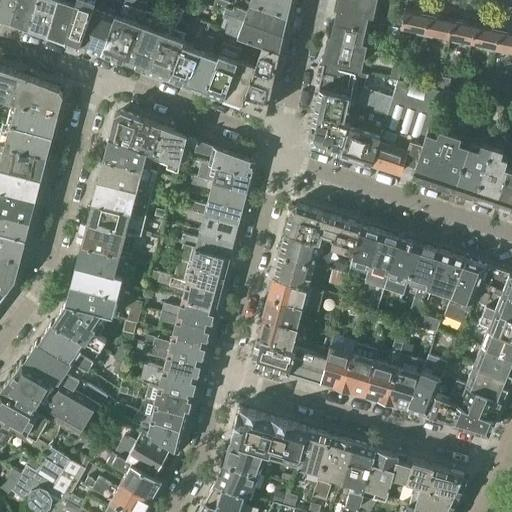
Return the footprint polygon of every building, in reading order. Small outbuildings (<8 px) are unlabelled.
[(0,0),(0,15),(12,19),(17,0),(0,0)] [(17,0),(12,19),(30,25),(37,0),(17,0)] [(37,0),(30,25),(48,32),(57,0),(37,0)] [(120,15),(125,3),(117,0),(57,0),(48,32),(70,40),(103,52),(116,14),(120,15)] [(126,0),(125,3),(120,15),(116,14),(103,52),(127,61),(141,22),(144,10),(147,2),(141,0),(126,0)] [(215,7),(224,10),(246,18),(282,31),(287,13),(251,0),(250,0),(250,1),(247,0),(236,0),(235,4),(223,0),(206,0),(206,3),(215,7)] [(251,0),(287,13),(289,0),(251,0)] [(341,6),(337,24),(361,29),(365,15),(369,16),(372,0),(338,0),(337,5),(341,6)] [(162,30),(148,69),(170,77),(182,43),(184,38),(172,33),(181,8),(170,4),(162,30)] [(401,28),(425,33),(429,13),(405,8),(400,28),(401,28)] [(127,61),(148,69),(162,30),(151,25),(155,14),(144,10),(141,22),(127,61)] [(246,18),(224,10),(222,14),(225,15),(220,27),(263,43),(279,48),(282,31),(246,18)] [(425,33),(448,38),(452,18),(429,13),(425,33)] [(448,38),(471,43),(476,23),(452,18),(448,38)] [(187,83),(205,34),(209,23),(201,20),(191,46),(182,43),(170,77),(187,83)] [(471,43),(496,48),(500,29),(476,23),(471,43)] [(361,29),(337,24),(333,40),(330,39),(326,57),(358,64),(363,43),(359,42),(361,29)] [(401,28),(400,28),(388,25),(385,43),(397,46),(401,28)] [(511,31),(500,29),(496,48),(511,51),(511,31)] [(187,83),(206,90),(218,56),(208,52),(213,37),(205,34),(187,83)] [(255,66),(242,103),(265,112),(279,48),(263,43),(255,66)] [(206,90),(224,97),(237,59),(219,52),(218,56),(206,90)] [(224,97),(242,103),(255,66),(237,59),(224,97)] [(314,144),(339,152),(349,122),(350,122),(365,75),(366,73),(325,64),(320,88),(319,87),(309,134),(308,135),(314,144)] [(392,64),(391,67),(389,77),(400,79),(401,69),(402,66),(392,64)] [(0,99),(1,97),(12,100),(19,73),(0,65),(0,99)] [(12,100),(16,101),(58,112),(62,93),(63,93),(60,87),(59,87),(19,73),(12,100)] [(396,85),(365,75),(350,122),(349,122),(339,152),(341,152),(371,162),(396,85)] [(429,87),(440,90),(448,91),(451,79),(431,75),(429,87)] [(404,162),(415,165),(427,131),(437,101),(440,91),(440,90),(429,87),(409,82),(400,80),(398,79),(396,85),(371,162),(400,172),(404,162)] [(477,93),(496,96),(498,83),(478,80),(477,93)] [(440,91),(437,101),(448,104),(451,94),(440,91)] [(10,121),(10,122),(52,133),(58,112),(16,101),(11,121),(10,121)] [(115,114),(109,136),(154,152),(161,125),(122,110),(121,110),(115,113),(115,114)] [(3,122),(0,133),(0,142),(46,155),(52,133),(10,122),(9,124),(3,122)] [(186,134),(161,125),(154,152),(157,153),(158,160),(177,168),(186,134)] [(425,177),(434,180),(450,131),(439,127),(437,134),(427,131),(415,165),(413,172),(415,173),(415,177),(423,179),(425,177)] [(454,186),(455,187),(469,145),(459,141),(461,135),(450,131),(434,180),(443,183),(443,186),(451,189),(454,186)] [(109,136),(104,156),(148,170),(151,157),(158,160),(157,153),(154,152),(109,136)] [(208,161),(217,164),(251,172),(253,161),(251,158),(197,138),(194,148),(211,153),(208,161)] [(467,191),(476,194),(491,144),(481,141),(479,148),(469,145),(455,187),(456,187),(457,191),(464,193),(467,191)] [(0,165),(40,177),(46,155),(0,142),(0,165)] [(485,200),(496,204),(508,167),(505,166),(507,158),(501,155),(503,149),(491,144),(476,194),(484,197),(485,200)] [(104,156),(98,178),(150,192),(156,172),(148,170),(104,156)] [(187,173),(193,174),(247,188),(251,172),(217,164),(214,172),(200,168),(199,172),(188,170),(187,173)] [(0,165),(0,189),(35,199),(40,177),(0,165)] [(496,204),(511,209),(511,168),(508,167),(496,204)] [(210,188),(208,195),(242,204),(247,188),(193,174),(190,183),(210,188)] [(98,178),(92,200),(141,212),(142,212),(146,213),(152,192),(150,192),(98,178)] [(0,189),(0,210),(30,219),(35,199),(0,189)] [(182,198),(180,206),(238,221),(242,204),(208,195),(206,205),(182,198)] [(92,200),(87,220),(136,233),(141,212),(92,200)] [(291,207),(285,230),(320,241),(322,233),(328,213),(297,204),(296,203),(291,206),(291,207)] [(202,221),(200,228),(233,237),(238,221),(180,206),(177,205),(176,210),(179,211),(188,214),(187,217),(202,221)] [(156,216),(164,218),(165,212),(157,209),(156,216)] [(0,229),(25,236),(30,219),(0,210),(0,229)] [(361,224),(328,213),(322,233),(333,236),(331,244),(353,251),(361,224)] [(81,242),(125,254),(130,255),(136,233),(87,220),(81,242)] [(359,263),(369,266),(380,230),(361,224),(353,251),(350,265),(348,272),(347,276),(355,278),(359,263)] [(182,233),(180,242),(229,254),(233,237),(200,228),(197,237),(182,233)] [(0,229),(0,252),(19,258),(25,236),(0,229)] [(285,230),(279,252),(314,263),(320,241),(285,230)] [(375,285),(383,287),(400,236),(380,230),(369,266),(380,270),(375,285)] [(396,275),(408,279),(419,243),(400,236),(383,287),(375,313),(385,316),(393,290),(392,289),(396,275)] [(81,242),(76,263),(125,277),(128,263),(123,262),(125,254),(81,242)] [(193,253),(191,262),(225,270),(229,254),(180,242),(178,249),(193,253)] [(419,282),(411,307),(410,309),(419,312),(420,309),(427,289),(425,288),(439,249),(419,243),(408,279),(419,282)] [(425,288),(427,289),(451,297),(467,258),(439,249),(425,288)] [(0,252),(0,281),(7,287),(14,277),(19,258),(0,252)] [(279,252),(273,273),(308,284),(314,263),(279,252)] [(465,317),(472,298),(480,280),(487,264),(467,258),(451,297),(444,314),(463,322),(465,317)] [(179,259),(175,276),(220,288),(225,270),(191,262),(179,259)] [(348,272),(350,265),(334,261),(332,268),(348,272)] [(76,263),(71,282),(97,289),(98,285),(107,288),(105,295),(116,298),(117,295),(128,297),(129,293),(123,291),(127,277),(125,277),(76,263)] [(511,272),(487,264),(480,280),(511,292),(511,272)] [(347,276),(348,272),(332,268),(329,282),(345,286),(347,276)] [(184,288),(181,297),(215,306),(220,288),(175,276),(151,270),(149,277),(157,279),(157,280),(184,288)] [(273,273),(268,295),(303,305),(308,284),(273,273)] [(472,298),(486,304),(511,314),(511,292),(480,280),(472,298)] [(65,302),(104,312),(117,316),(119,305),(130,308),(128,319),(137,322),(142,301),(128,297),(117,295),(116,298),(105,295),(107,288),(98,285),(97,289),(71,282),(65,302)] [(268,295),(263,315),(297,325),(303,305),(268,295)] [(163,302),(161,310),(211,323),(215,306),(181,297),(179,306),(163,302)] [(359,299),(356,307),(363,310),(370,312),(373,303),(359,299)] [(65,302),(53,321),(100,348),(105,340),(92,331),(104,312),(65,302)] [(478,322),(488,326),(511,335),(511,314),(486,304),(478,322)] [(363,310),(356,307),(351,306),(348,314),(361,318),(363,310)] [(175,323),(172,331),(206,340),(211,323),(161,310),(159,319),(175,323)] [(263,315),(257,335),(292,345),(297,325),(263,315)] [(432,318),(428,329),(436,332),(440,321),(432,318)] [(51,320),(39,340),(86,367),(100,348),(53,321),(51,320)] [(323,333),(332,336),(334,327),(326,325),(323,333)] [(511,335),(488,326),(480,345),(511,357),(511,335)] [(170,341),(154,337),(145,334),(145,336),(143,343),(202,358),(206,340),(172,331),(170,341)] [(320,380),(326,356),(319,354),(292,345),(257,335),(252,355),(255,361),(320,380)] [(37,339),(24,359),(99,401),(113,409),(116,400),(108,395),(87,382),(86,383),(79,378),(86,367),(39,340),(37,339)] [(165,358),(163,366),(197,375),(202,358),(143,343),(132,340),(132,342),(130,349),(165,358)] [(113,356),(123,362),(128,355),(130,347),(122,342),(118,349),(113,356)] [(322,343),(319,354),(326,356),(329,345),(322,343)] [(365,393),(376,358),(379,349),(357,343),(354,352),(344,387),(350,389),(350,388),(365,393)] [(334,384),(344,387),(354,352),(329,344),(329,345),(326,356),(320,380),(334,384)] [(511,357),(480,345),(473,364),(510,379),(511,373),(511,357)] [(378,397),(387,400),(397,365),(402,349),(396,347),(391,363),(376,358),(365,393),(378,397)] [(432,372),(434,365),(438,354),(429,350),(425,360),(407,406),(428,413),(434,397),(442,376),(432,372)] [(23,358),(1,387),(60,420),(81,433),(84,427),(86,426),(88,425),(90,424),(91,422),(93,420),(94,418),(94,416),(94,414),(94,411),(94,409),(99,401),(24,359),(23,358)] [(394,402),(407,406),(425,360),(420,358),(416,370),(397,365),(387,400),(394,402)] [(115,372),(123,375),(123,374),(126,363),(123,362),(119,361),(115,372)] [(143,380),(193,392),(197,375),(163,366),(147,362),(145,361),(140,380),(143,380)] [(473,364),(465,383),(502,398),(510,379),(473,364)] [(502,398),(465,383),(457,379),(449,398),(458,401),(495,415),(502,398)] [(154,402),(155,402),(188,411),(193,392),(143,380),(141,388),(156,392),(154,402)] [(0,414),(29,432),(47,442),(50,441),(52,439),(54,436),(56,434),(57,432),(58,429),(59,426),(59,423),(60,420),(1,387),(0,388),(0,414)] [(428,413),(451,419),(458,401),(449,398),(441,395),(439,399),(434,397),(428,413)] [(188,411),(155,402),(154,402),(142,399),(139,411),(151,417),(184,427),(188,411)] [(125,405),(116,400),(113,409),(122,414),(125,407),(125,405)] [(458,401),(451,419),(488,431),(495,415),(458,401)] [(267,452),(298,462),(309,427),(293,422),(292,423),(277,418),(277,417),(239,406),(230,442),(267,452)] [(149,423),(148,429),(178,448),(184,427),(151,417),(139,411),(134,410),(132,416),(149,423)] [(0,414),(0,437),(4,440),(5,440),(10,431),(25,439),(29,432),(0,414)] [(121,435),(112,450),(126,459),(145,427),(143,426),(134,442),(121,435)] [(178,448),(148,429),(145,427),(126,459),(153,474),(153,473),(159,462),(163,455),(169,445),(170,444),(178,449),(178,448)] [(305,476),(317,479),(330,433),(309,427),(298,462),(293,477),(304,480),(305,476)] [(33,442),(48,451),(52,445),(47,442),(29,432),(25,439),(32,443),(33,442)] [(333,475),(342,478),(354,440),(330,433),(317,479),(312,491),(326,496),(333,475)] [(345,502),(358,505),(375,447),(354,440),(342,478),(352,481),(345,502)] [(259,473),(267,452),(230,442),(224,462),(259,473)] [(20,472),(11,488),(27,502),(27,505),(34,511),(42,511),(43,511),(59,511),(68,497),(86,466),(52,445),(48,451),(40,462),(37,468),(26,462),(22,470),(20,472)] [(375,447),(358,505),(366,508),(371,509),(378,495),(386,497),(392,475),(398,454),(375,447)] [(125,473),(121,480),(151,497),(161,479),(153,474),(126,459),(112,450),(109,449),(107,453),(111,455),(106,462),(125,473)] [(392,475),(416,482),(458,493),(466,478),(463,473),(412,458),(398,454),(392,475)] [(30,455),(26,462),(37,468),(40,462),(30,455)] [(264,475),(259,473),(224,462),(214,482),(213,484),(246,493),(251,495),(254,485),(260,487),(264,475)] [(10,491),(11,488),(20,472),(12,467),(0,487),(9,492),(10,491)] [(84,482),(102,494),(135,511),(141,511),(151,497),(121,480),(117,486),(99,476),(95,482),(88,478),(88,477),(87,476),(84,482)] [(402,499),(401,501),(443,511),(448,511),(458,493),(416,482),(410,502),(402,499)] [(243,503),(246,493),(213,484),(204,499),(242,511),(256,511),(258,508),(243,503)] [(284,492),(274,488),(270,499),(281,503),(283,496),(284,492)] [(80,498),(78,503),(93,511),(135,511),(102,494),(98,500),(88,494),(84,501),(80,498)] [(283,496),(281,503),(294,506),(296,500),(283,496)] [(59,511),(93,511),(78,503),(68,497),(59,511)] [(242,511),(204,499),(196,511),(242,511)] [(395,510),(394,511),(443,511),(401,501),(398,511),(395,510)]
